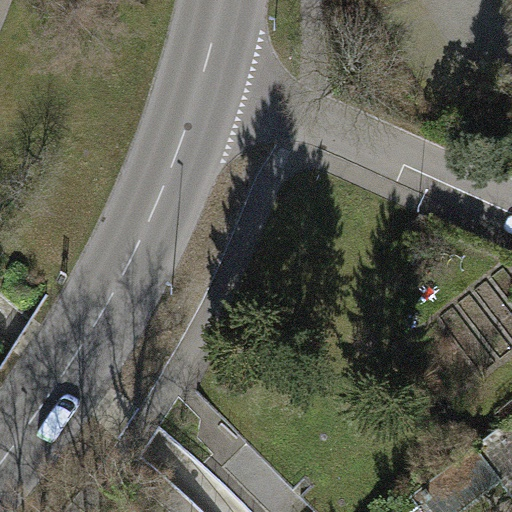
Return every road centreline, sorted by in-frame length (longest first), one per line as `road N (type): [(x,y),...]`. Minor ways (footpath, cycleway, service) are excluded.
road 1 (secondary): [(207,76),(142,255),(0,454)]
road 2 (residential): [(511,219),(207,76)]
